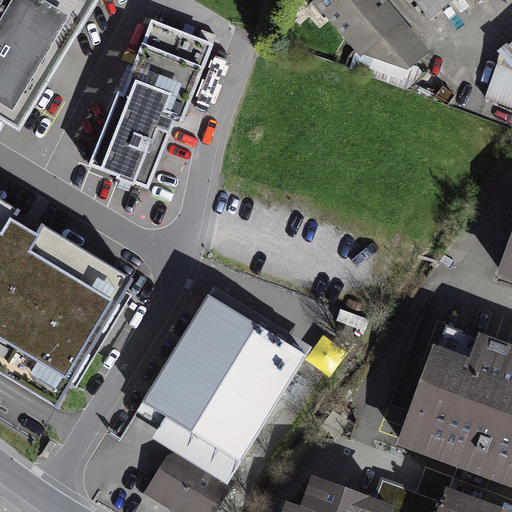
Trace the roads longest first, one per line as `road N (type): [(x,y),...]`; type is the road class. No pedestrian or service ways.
road 1 (residential): [(49,503),(187,265)]
road 2 (residential): [(187,265),(253,35)]
road 3 (residential): [(187,265),(0,155)]
